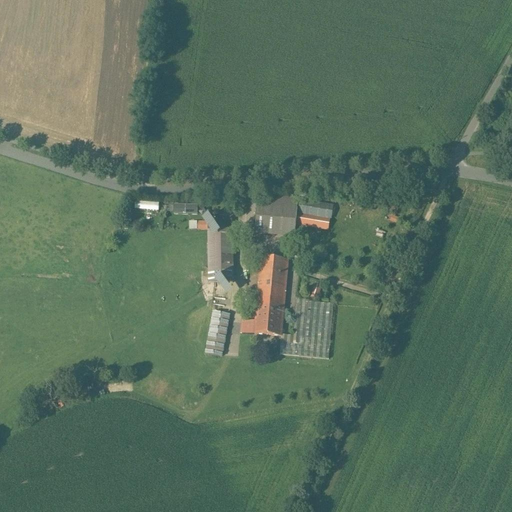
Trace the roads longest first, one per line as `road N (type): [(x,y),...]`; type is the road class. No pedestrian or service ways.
road 1 (unclassified): [(0,149),(139,191),(450,169)]
road 2 (track): [(300,511),(450,169)]
road 3 (unclassified): [(450,169),(511,64)]
